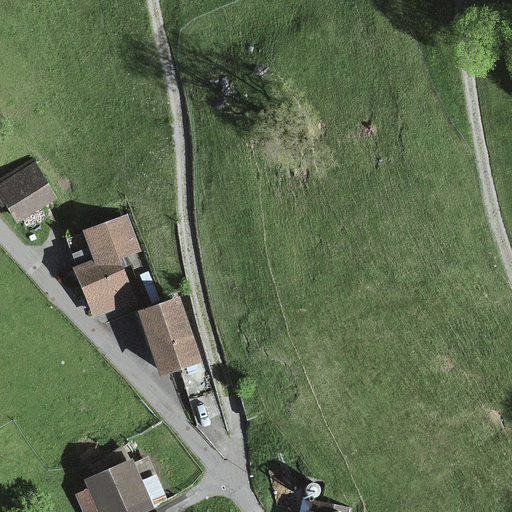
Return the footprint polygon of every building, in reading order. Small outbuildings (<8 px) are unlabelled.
[(63,193),(42,161),(1,188),(22,220),(63,193)] [(142,250),(131,217),(87,231),(98,264),(81,269),(95,312),(138,298),(124,256),(142,250)] [(72,237),(81,256),(92,251),(83,232),(72,237)] [(211,357),(194,298),(159,309),(176,367),(211,357)] [(152,480),(144,461),(99,479),(101,485),(86,491),(94,511),(146,511),(178,499),(167,474),(152,480)]
